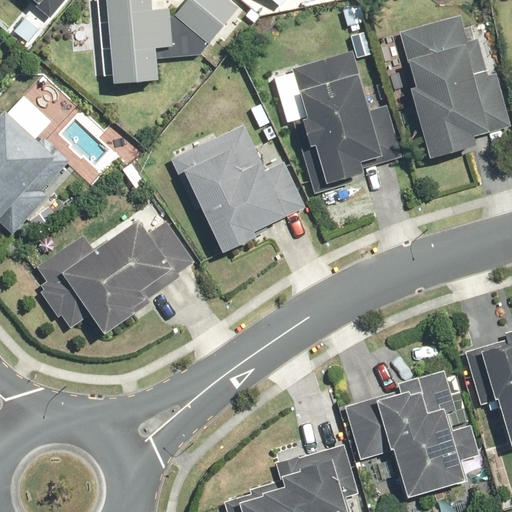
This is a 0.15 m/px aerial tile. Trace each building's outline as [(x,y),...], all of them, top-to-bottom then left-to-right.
[(25,0),(49,20),(65,0),(25,0)] [(146,16),(144,0),(93,0),(99,86),(149,83),(146,51),(168,49),(165,14),(146,16)] [(233,8),(224,0),(187,0),(172,18),(203,44),(233,8)] [(266,0),(278,9),(285,0),(266,0)] [(461,20),(397,34),(409,87),(403,88),(420,165),(469,154),(466,140),(509,131),(498,80),(489,82),(480,40),(466,43),(461,20)] [(294,60),(329,179),(386,163),(351,43),(294,60)] [(0,226),(10,236),(24,221),(37,234),(59,211),(39,192),(66,164),(40,138),(31,146),(0,115),(0,226)] [(212,132),(166,157),(217,252),(301,207),(279,166),(261,175),(235,126),(215,137),(212,132)] [(119,171),(135,192),(144,186),(146,188),(153,183),(136,159),(119,171)] [(35,269),(45,282),(52,277),(96,336),(191,266),(159,224),(143,236),(130,219),(89,250),(79,236),(35,269)] [(511,332),(502,336),(503,340),(474,348),(502,447),(511,444),(511,332)] [(386,453),(402,503),(467,482),(459,458),(477,453),(466,422),(449,427),(444,412),(453,409),(440,370),(337,404),(357,463),(386,453)] [(225,511),(349,511),(345,498),(357,494),(343,445),(330,448),(271,466),(275,480),(250,487),(251,491),(222,499),(225,511)]
